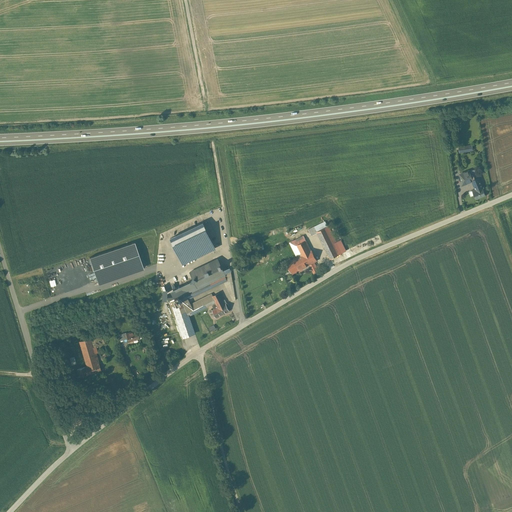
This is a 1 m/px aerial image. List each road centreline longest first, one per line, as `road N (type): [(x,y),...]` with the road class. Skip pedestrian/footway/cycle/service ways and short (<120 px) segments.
road 1 (trunk): [(511,81),(240,120),(0,138)]
road 2 (trunk): [(0,144),(242,126),(511,88)]
road 3 (unclassified): [(197,352),(356,259),(511,194)]
road 4 (unclassified): [(71,449),(37,374),(0,248)]
road 5 (unclassified): [(197,352),(241,511)]
road 6 (unclassified): [(71,449),(197,352)]
